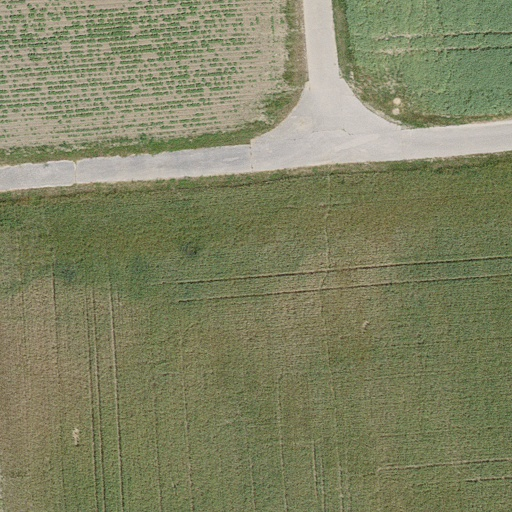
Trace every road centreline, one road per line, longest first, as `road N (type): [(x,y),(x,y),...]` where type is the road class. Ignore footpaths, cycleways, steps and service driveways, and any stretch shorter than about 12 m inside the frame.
road 1 (residential): [(335,165),(14,193)]
road 2 (residential): [(511,150),(335,165)]
road 3 (residential): [(321,0),(335,165)]
